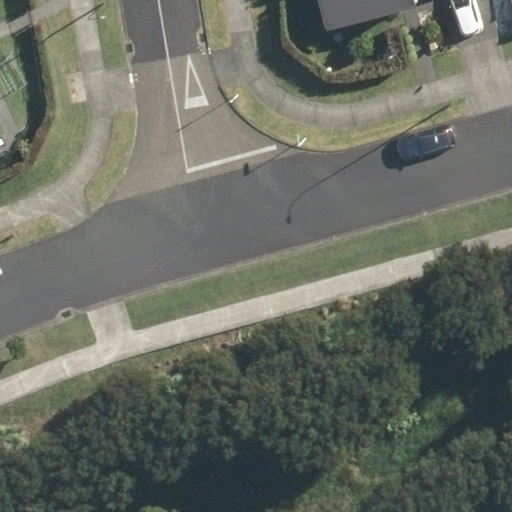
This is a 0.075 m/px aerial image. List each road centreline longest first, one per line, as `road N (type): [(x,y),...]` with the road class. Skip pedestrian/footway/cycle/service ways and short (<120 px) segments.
road 1 (residential): [(196,227),(511,142)]
road 2 (residential): [(196,227),(160,0)]
road 3 (residential): [(0,292),(196,227)]
